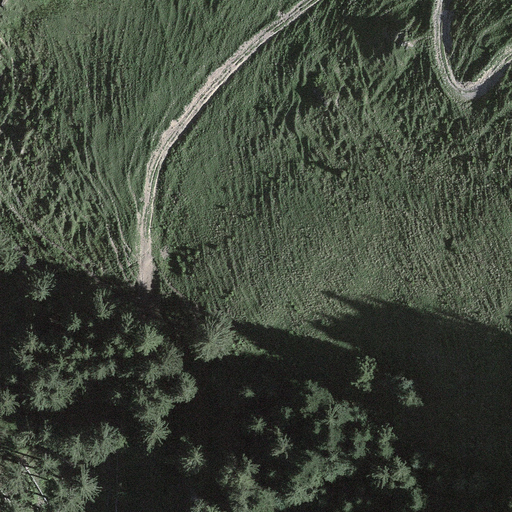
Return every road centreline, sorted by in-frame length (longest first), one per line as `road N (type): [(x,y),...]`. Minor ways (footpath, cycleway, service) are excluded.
road 1 (track): [(0,241),(99,304),(147,306),(148,219),(163,149),(236,62),(312,0)]
road 2 (track): [(445,0),(441,50),(460,87),(486,80),(511,52)]
